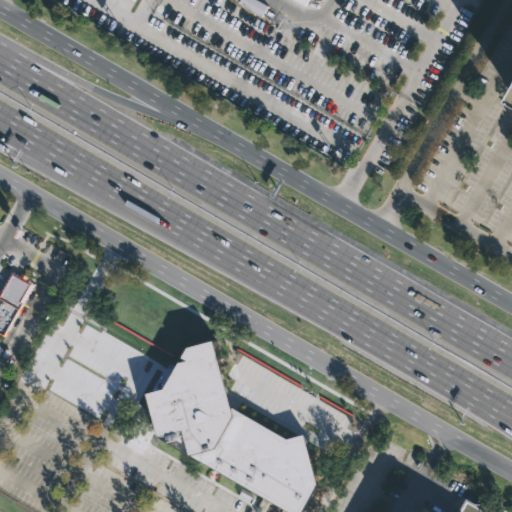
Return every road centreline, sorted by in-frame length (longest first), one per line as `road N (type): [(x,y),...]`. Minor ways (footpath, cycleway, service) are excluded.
road 1 (motorway): [(511,362),(0,65)]
road 2 (secondary): [(0,176),(511,472)]
road 3 (secondary): [(511,304),(0,8)]
road 4 (motorway): [(216,243),(507,414)]
road 5 (motorway): [(245,152),(0,42)]
road 6 (motorway): [(0,116),(216,243)]
road 7 (motorway): [(0,141),(216,243)]
